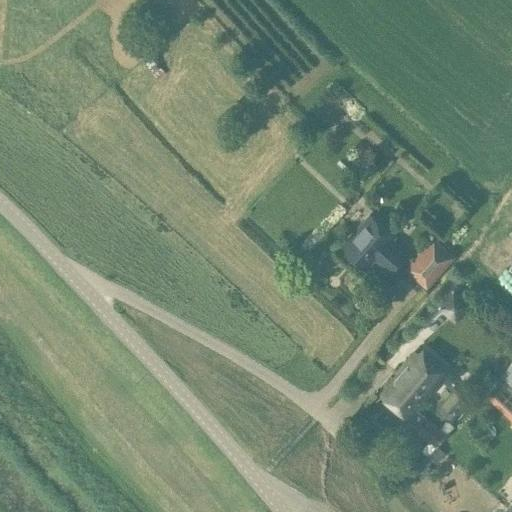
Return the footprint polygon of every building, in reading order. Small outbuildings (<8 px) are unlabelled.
[(393,271),(408,253),(391,238),(395,234),(370,213),(342,246),(366,267),(375,256),(393,271)] [(406,268),(427,288),(456,255),(434,236),(406,268)] [(469,302),(454,289),(441,304),(456,317),(469,302)] [(399,373),(427,398),(444,378),(414,352),(397,371),(399,373)] [(511,360),(500,374),(511,385),(511,360)] [(399,373),(382,392),(409,415),(411,417),(409,418),(415,424),(417,422),(420,424),(426,416),(416,407),(423,398),(425,399),(427,398),(399,373)] [(511,390),(498,377),(482,394),(511,421),(511,390)] [(444,398),(435,409),(441,415),(452,423),(471,400),(449,382),(439,394),(444,398)] [(420,424),(417,427),(437,444),(447,432),(435,422),(426,416),(420,424)]
